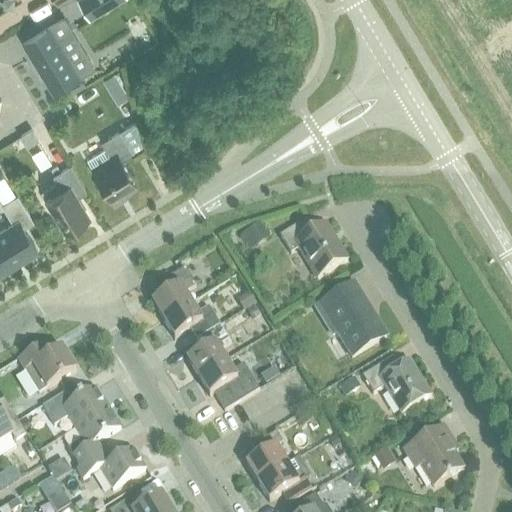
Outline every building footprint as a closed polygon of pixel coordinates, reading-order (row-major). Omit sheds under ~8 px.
[(77,0),(89,19),(120,0),(77,0)] [(139,14),(125,23),(140,46),(155,37),(139,14)] [(65,17),(23,42),(53,92),(80,75),(58,38),(72,30),(65,17)] [(115,73),(103,80),(110,92),(122,85),(115,73)] [(31,129),(20,136),(26,147),(37,140),(31,129)] [(87,159),(91,167),(113,205),(120,200),(117,196),(137,184),(123,160),(133,154),(119,132),(101,142),(105,148),(87,159)] [(56,181),(42,190),(48,198),(46,199),(67,233),(89,219),(76,199),(87,192),(70,165),(53,176),(56,181)] [(13,223),(0,231),(0,230),(0,273),(38,250),(23,227),(34,221),(18,194),(1,204),(13,223)] [(279,238),(290,256),(299,251),(317,281),(347,263),(324,225),(313,232),(307,221),(279,238)] [(260,226),(242,236),(250,251),(269,241),(260,226)] [(163,322),(191,305),(184,295),(195,288),(184,270),(160,284),(167,295),(151,304),(163,322)] [(352,359),(386,338),(354,286),(315,310),(332,337),(336,334),(352,359)] [(249,296),(237,303),(243,313),(255,306),(249,296)] [(191,305),(163,322),(174,341),(189,332),(195,342),(219,327),(208,309),(197,316),(191,305)] [(254,308),(246,313),(252,323),(261,318),(254,308)] [(219,327),(195,342),(202,352),(187,361),(198,380),(226,363),(219,352),(231,346),(219,327)] [(61,350),(52,355),(46,345),(18,362),(38,396),(76,373),(61,350)] [(430,398),(409,363),(398,370),(392,359),(361,378),(372,396),(384,389),(401,416),(430,398)] [(232,373),(226,363),(198,380),(209,398),(219,392),(222,398),(216,401),(224,414),(259,392),(243,366),(232,373)] [(270,373),(260,380),(265,388),(275,382),(270,373)] [(353,381),(339,389),(345,399),(359,391),(353,381)] [(74,431),(108,410),(95,390),(72,404),(66,394),(42,409),(54,428),(68,420),(74,431)] [(0,458),(16,448),(13,444),(15,443),(25,437),(24,435),(18,425),(3,401),(0,402),(0,458)] [(108,410),(74,431),(81,442),(67,451),(79,470),(103,455),(97,445),(120,431),(108,410)] [(25,420),(18,425),(24,435),(31,431),(25,420)] [(433,489),(462,471),(446,445),(451,442),(443,429),(403,453),(414,472),(420,468),(433,489)] [(257,485),(287,467),(275,448),(282,444),(276,434),(252,448),(258,459),(246,466),(257,485)] [(332,449),(339,445),(335,437),(328,442),(332,449)] [(103,455),(79,470),(76,472),(83,482),(100,472),(112,492),(145,472),(133,451),(110,466),(103,455)] [(374,459),(370,461),(376,470),(380,468),(383,474),(396,466),(387,451),(374,459)] [(287,467),(257,485),(269,504),(281,496),(287,507),(311,492),(305,482),(309,479),(298,460),(287,467)] [(351,475),(345,484),(356,492),(363,482),(351,475)] [(4,476),(0,478),(0,490),(1,492),(10,486),(4,476)] [(52,480),(50,481),(39,488),(47,501),(60,493),(52,480)] [(170,511),(160,496),(143,506),(137,496),(110,511),(170,511)] [(315,497),(311,500),(290,511),(328,511),(326,509),(321,507),(315,497)] [(16,502),(7,508),(9,511),(15,511),(21,509),(16,502)]
